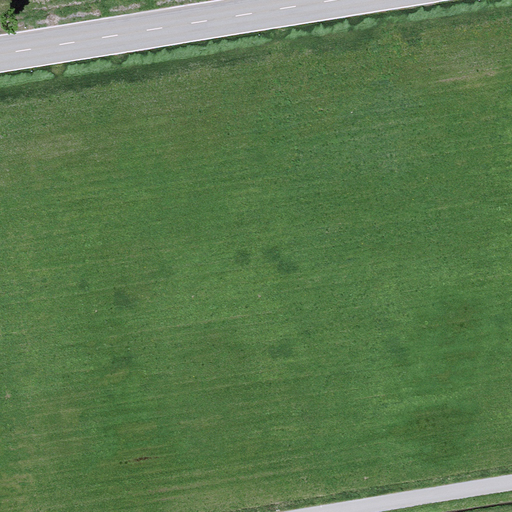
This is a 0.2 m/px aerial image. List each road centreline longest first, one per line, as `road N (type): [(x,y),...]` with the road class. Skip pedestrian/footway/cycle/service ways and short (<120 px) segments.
road 1 (primary): [(358,0),(0,57)]
road 2 (track): [(511,490),(379,511)]
